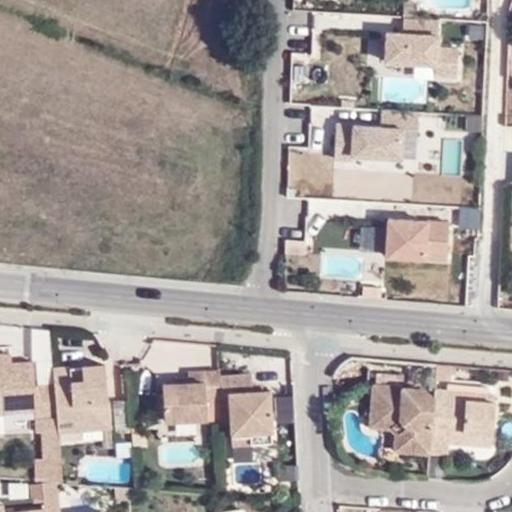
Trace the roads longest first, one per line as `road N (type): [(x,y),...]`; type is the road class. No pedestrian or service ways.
road 1 (track): [(0,21),(217,115),(234,126),(235,151),(233,198),(194,257),(125,265),(0,250)]
road 2 (residential): [(484,330),(505,0)]
road 3 (residential): [(265,307),(276,0)]
road 4 (unclassified): [(0,283),(265,307)]
road 5 (residential): [(320,468),(358,484),(473,501),(511,485)]
road 6 (unclassified): [(317,315),(484,330)]
road 7 (residential): [(317,315),(320,468)]
